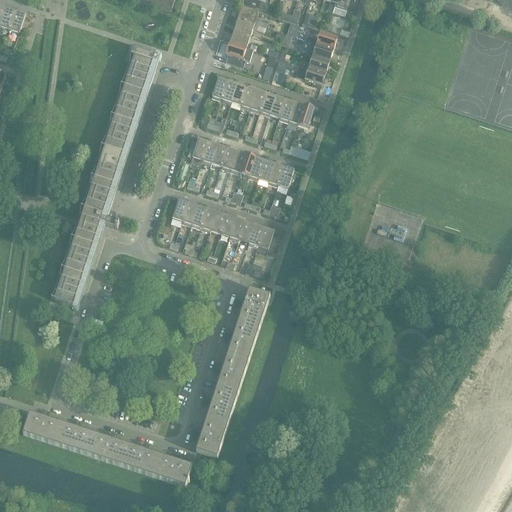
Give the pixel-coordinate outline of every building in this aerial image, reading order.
[(159,10),(162,0),(155,0),(153,8),(159,10)] [(165,12),(168,0),(162,0),(159,10),(165,12)] [(171,14),(175,0),(174,0),(168,0),(165,12),(171,14)] [(255,0),(249,0),(248,6),(263,11),(265,3),(255,0)] [(334,8),(336,0),(323,0),(323,1),(331,4),(327,13),(332,15),(334,8)] [(336,0),(334,8),(339,9),(340,7),(347,9),(348,9),(355,11),(358,0),(336,0)] [(238,20),(238,21),(257,27),(266,30),(267,25),(256,21),(258,14),(242,9),(238,20)] [(0,29),(9,32),(15,13),(6,10),(0,27),(0,29)] [(19,35),(25,16),(15,13),(9,32),(19,35)] [(290,23),(291,21),(292,18),(281,14),(279,20),(290,23)] [(238,21),(234,33),(251,38),(251,37),(253,31),(256,32),(257,27),(238,21)] [(298,38),(301,28),(291,24),(288,35),(298,38)] [(230,44),(230,45),(250,51),(251,46),(248,45),(251,38),(234,33),(230,44)] [(334,52),(337,40),(321,34),(318,42),(309,39),(307,43),(311,45),(334,52)] [(290,51),(293,39),(286,37),(283,48),(290,51)] [(13,53),(15,46),(9,44),(6,51),(13,53)] [(230,45),(226,57),(228,58),(226,64),(243,69),(245,63),(249,64),(253,52),(250,51),(230,45)] [(330,64),(334,52),(311,45),(308,56),(313,58),(330,64)] [(107,209),(156,57),(134,50),(132,58),(135,59),(55,303),(74,309),(101,226),(117,231),(119,224),(113,223),(115,218),(113,218),(112,215),(112,214),(108,212),(109,210),(107,209)] [(276,59),(278,54),(270,51),(268,56),(276,59)] [(270,58),(267,66),(273,68),(276,60),(270,58)] [(326,76),(330,64),(313,58),(311,66),(308,65),(307,65),(299,63),(298,66),(306,69),(326,76)] [(322,88),(326,76),(306,69),(304,74),(307,75),(305,83),(322,88)] [(222,101),(228,82),(219,79),(212,98),(222,101)] [(231,104),(238,85),(228,82),(222,101),(231,104)] [(241,108),(247,89),(238,85),(231,104),(232,105),(231,107),(240,111),(241,108)] [(306,87),(303,94),(314,98),(317,91),(306,87)] [(250,111),(257,92),(247,89),(241,108),(250,111)] [(260,114),(266,95),(257,92),(250,111),(260,114)] [(270,117),(276,98),(266,95),(260,114),(270,117)] [(279,120),(286,101),(276,98),(270,117),(278,120),(277,122),(276,122),(275,126),(277,127),(279,120)] [(289,123),(295,104),(286,101),(279,120),(289,123)] [(298,127),(305,107),(295,104),(289,123),(298,127)] [(308,130),(314,111),(305,107),(298,127),(297,130),(299,131),(300,127),(308,130)] [(202,123),(201,127),(207,129),(212,131),(215,123),(216,121),(203,117),(202,123)] [(215,123),(212,131),(218,133),(221,125),(215,123)] [(202,163),(209,144),(199,140),(192,159),(202,163)] [(212,166),(218,147),(209,144),(202,163),(212,166)] [(221,169),(227,150),(218,147),(212,166),(221,169)] [(290,152),(288,156),(308,162),(310,155),(291,148),(290,152)] [(231,172),(237,153),(227,150),(221,169),(231,172)] [(239,178),(247,156),(237,153),(231,172),(239,174),(238,177),(239,178)] [(250,178),(256,159),(247,156),(239,178),(238,181),(248,184),(250,178)] [(259,181),(266,162),(256,159),(250,178),(259,181)] [(269,184),(275,165),(266,162),(259,181),(269,184)] [(278,187),(285,168),(275,165),(269,184),(278,187)] [(288,191),(294,171),(285,168),(278,187),(288,191)] [(284,205),(291,207),(293,199),(287,197),(284,205)] [(182,224),(189,204),(179,201),(172,220),(182,224)] [(192,227),(198,207),(189,204),(182,224),(192,227)] [(201,230),(208,211),(198,207),(192,227),(201,230)] [(211,233),(217,214),(208,211),(201,230),(211,233)] [(220,236),(227,217),(217,214),(211,233),(220,236)] [(230,239),(236,220),(227,217),(220,236),(230,239)] [(239,242),(246,223),(236,220),(230,239),(239,242)] [(249,245),(255,226),(246,223),(239,242),(249,245)] [(259,248),(265,229),(255,226),(249,245),(259,248)] [(281,241),(273,238),(274,232),(265,229),(259,248),(268,252),(266,257),(275,260),(281,241)] [(257,269),(263,253),(259,251),(253,268),(257,269)] [(270,277),(255,272),(251,271),(249,277),(253,278),(259,280),(268,283),(270,277)] [(267,306),(270,299),(264,297),(265,296),(263,295),(262,297),(250,293),(196,454),(217,461),(267,306)] [(23,424),(25,416),(17,413),(15,421),(23,424)] [(191,470),(30,417),(23,437),(185,490),(187,484),(188,485),(189,483),(187,482),(191,470)]
